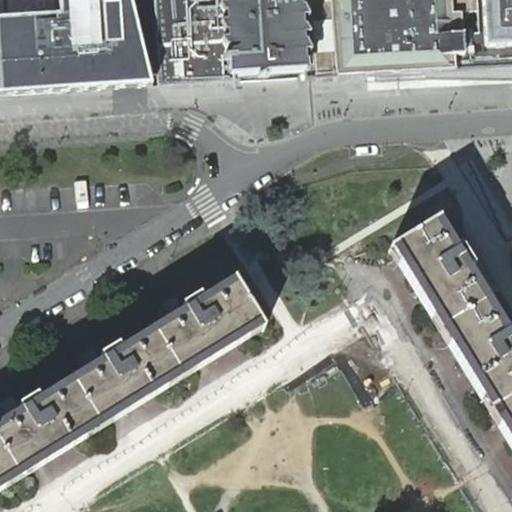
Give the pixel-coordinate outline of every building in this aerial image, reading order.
[(0,0),(0,99),(151,89),(145,64),(147,64),(146,58),(144,35),(149,35),(146,0),(0,0)] [(146,0),(149,35),(144,35),(146,58),(147,64),(158,64),(159,89),(213,84),(213,83),(211,59),(221,58),(219,30),(228,29),(227,18),(218,18),(216,0),(146,0)] [(216,0),(218,18),(227,18),(228,29),(219,30),(221,58),(211,59),(213,83),(235,81),(235,84),(236,84),(235,77),(288,73),(305,71),(304,55),(314,54),(312,24),(310,25),(308,0),(216,0)] [(310,0),(312,24),(318,24),(316,8),(343,7),(343,2),(371,0),(383,0),(387,52),(371,53),(372,75),(395,73),(419,71),(455,69),(453,55),(459,55),(455,0),(310,0)] [(312,24),(314,54),(316,79),(340,77),(368,75),(372,75),(371,53),(387,52),(383,0),(371,0),(343,2),(343,7),(316,8),(318,24),(312,24)] [(455,0),(459,55),(463,55),(460,12),(483,10),(482,0),(455,0)] [(511,0),(482,0),(483,10),(487,70),(511,68),(511,0)] [(473,313),(487,304),(486,301),(479,290),(478,290),(467,272),(472,269),(461,252),(456,254),(450,244),(437,223),(389,253),(396,266),(422,308),(438,334),(473,313)] [(0,423),(0,492),(267,328),(236,278),(0,423)] [(500,325),(487,304),(473,313),(438,334),(446,347),(471,388),(488,415),(511,400),(511,334),(511,333),(506,335),(500,325)] [(511,400),(488,415),(497,428),(511,453),(511,400)]
